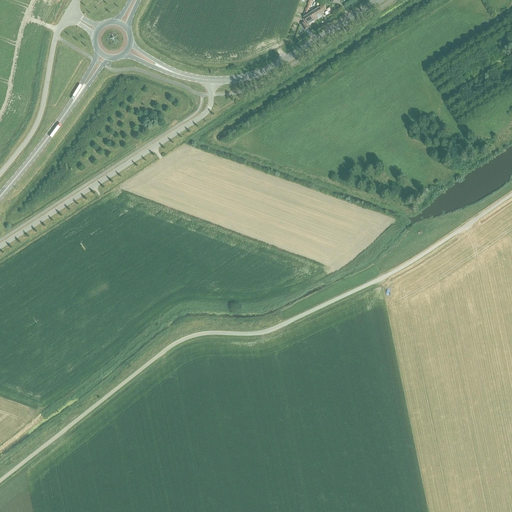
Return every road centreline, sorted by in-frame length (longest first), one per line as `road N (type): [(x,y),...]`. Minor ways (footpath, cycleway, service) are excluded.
road 1 (residential): [(0,480),(172,345),(281,325),(400,268),(511,194)]
road 2 (unclassified): [(0,246),(204,114),(212,80)]
road 3 (tertiary): [(226,80),(273,66),(380,0)]
road 4 (unclassified): [(0,173),(37,119),(65,16)]
